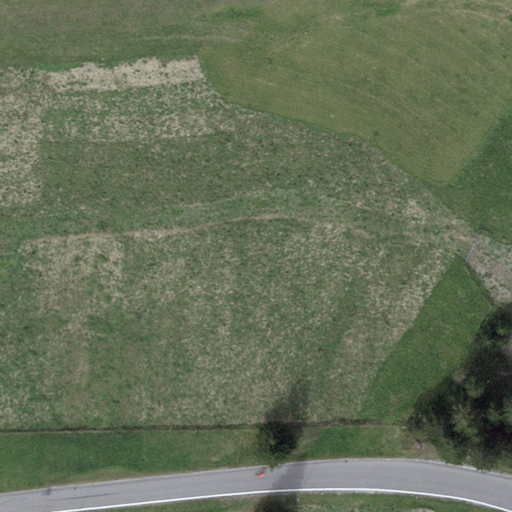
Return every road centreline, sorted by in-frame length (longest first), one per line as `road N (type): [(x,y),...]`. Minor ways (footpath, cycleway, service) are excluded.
road 1 (secondary): [(511,495),(425,478),(334,474),(0,506)]
road 2 (track): [(273,0),(241,26),(221,84),(229,104),(240,116),(361,157),(511,299)]
